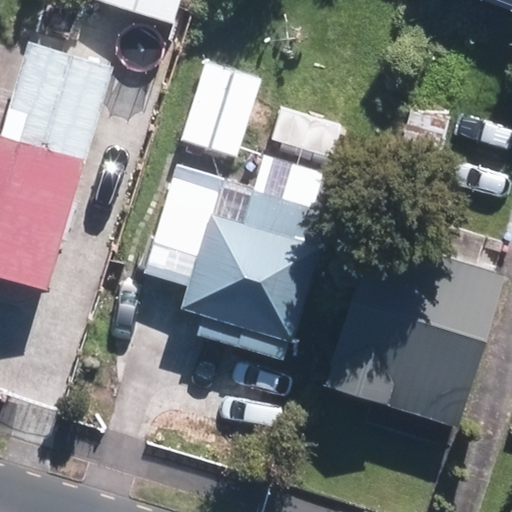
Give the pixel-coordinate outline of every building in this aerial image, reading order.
[(119,0),(171,16),(176,0),(119,0)] [(0,270),(54,286),(117,65),(36,42),(17,107),(13,121),(10,133),(0,130),(0,270)] [(181,136),(238,155),(264,75),(206,57),(181,136)] [(452,117),(411,103),(388,174),(430,186),(452,117)] [(324,242),(332,219),(339,210),(349,175),(268,151),(247,220),(218,211),(229,174),(178,158),(145,269),(192,283),(185,308),(204,313),(199,332),(288,358),(293,339),(300,341),(329,244),(324,242)] [(331,384),(464,425),(509,279),(511,280),(511,224),(500,266),(379,228),(331,384)]
